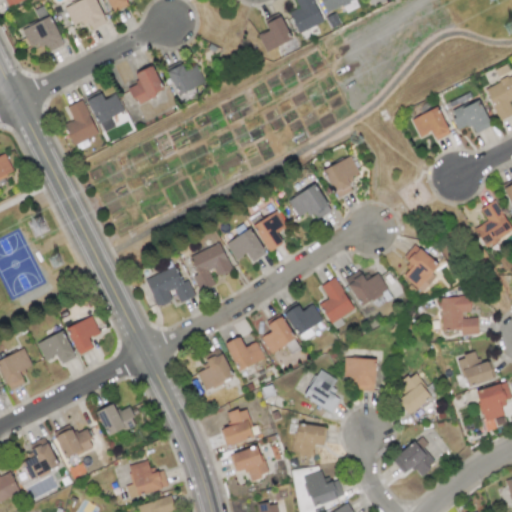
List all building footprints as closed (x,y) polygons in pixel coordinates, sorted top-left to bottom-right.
[(105,22),(94,0),(77,0),(63,7),(73,27),(85,21),(89,30),(105,22)] [(106,0),(111,11),(127,5),(125,0),(106,0)] [(293,0),(297,8),(287,12),(297,33),(322,21),(312,0),(293,0)] [(317,0),(323,13),(353,1),(352,0),(317,0)] [(267,31),(257,34),(263,51),(289,42),(281,16),(264,22),(267,31)] [(183,70),(181,64),(166,70),(176,94),(203,83),(195,65),(183,70)] [(163,92),(152,65),(133,73),(137,83),(128,87),(135,103),(163,92)] [(498,120),(511,114),(511,111),(507,101),(511,98),(511,75),(484,87),(498,120)] [(114,94),(103,99),(100,93),(86,99),(101,132),(114,126),(109,117),(122,111),(114,94)] [(70,144),(95,135),(82,100),(66,106),(72,121),(63,124),(70,144)] [(434,140),(448,133),(436,107),(410,119),(418,137),(430,131),(434,140)] [(0,176),(12,171),(3,153),(0,154),(0,176)] [(335,198),(351,191),(345,179),(358,173),(349,156),(321,169),(335,198)] [(511,183),(503,187),(511,210),(511,183)] [(297,217),(306,212),(311,220),(329,208),(313,184),(286,200),(297,217)] [(486,221),(473,228),(483,247),(511,232),(494,200),(479,208),(486,221)] [(282,244),(276,232),(285,228),(278,211),(252,223),(265,252),(282,244)] [(251,262),(264,253),(248,228),(224,244),(234,260),(245,253),(251,262)] [(212,285),(207,271),(213,268),(216,276),(230,271),(219,244),(188,255),(195,274),(192,275),(198,291),(212,285)] [(437,264),(412,244),(402,258),(410,265),(401,277),(421,292),(434,276),(430,273),(437,264)] [(193,296),(187,279),(180,282),(174,266),(144,278),(155,307),(170,301),(167,291),(173,289),(178,302),(193,296)] [(359,306),(387,290),(376,273),(364,281),(357,270),(343,278),(359,306)] [(326,299),(318,304),(328,323),(352,310),(334,277),(319,286),(326,299)] [(439,297),(440,330),(459,330),(459,334),(477,334),(476,317),(461,318),(461,312),(468,312),(467,296),(439,297)] [(321,319),(310,304),(300,311),(295,303),(282,313),(297,335),(321,319)] [(270,332),(260,336),(267,352),(293,341),(281,315),(265,322),(270,332)] [(92,349),(87,338),(98,333),(91,316),(65,327),(76,355),(92,349)] [(36,342),(43,360),(56,355),(59,363),(73,358),(63,331),(36,342)] [(255,342),(243,347),(239,337),(224,343),(236,371),(263,359),(255,342)] [(195,373),(204,391),(232,377),(218,348),(202,355),(207,367),(195,373)] [(18,371),(30,366),(23,349),(0,358),(0,372),(7,390),(23,383),(18,371)] [(478,363),(474,352),(456,358),(465,387),(492,379),(486,360),(478,363)] [(373,391),(374,359),(343,358),(342,376),(352,377),(352,391),(373,391)] [(327,392),(335,379),(318,369),(302,396),(329,413),(338,398),(327,392)] [(395,400),(406,414),(430,397),(412,373),(394,386),(401,396),(395,400)] [(473,390),(484,430),(504,425),(498,401),(509,398),(505,382),(473,390)] [(135,424),(127,407),(115,412),(111,404),(95,411),(107,437),(135,424)] [(243,407),(225,413),(229,426),(220,428),(225,445),(252,437),(243,407)] [(291,454),(310,455),(311,444),(321,445),(323,426),(293,423),(291,454)] [(63,459),(92,447),(85,429),(74,433),(71,426),(53,433),(63,459)] [(418,475),(434,463),(422,448),(426,445),(420,436),(390,458),(402,474),(411,467),(418,475)] [(28,479),(57,468),(44,437),(28,444),(33,456),(21,461),(28,479)] [(233,472),(246,469),(248,479),(265,475),(257,446),(228,453),(233,472)] [(132,484),(125,486),(127,497),(166,488),(162,470),(149,473),(146,460),(128,465),(132,484)] [(301,477),(312,507),(342,495),(336,479),(324,483),(319,470),(301,477)] [(10,472),(0,475),(0,499),(17,494),(10,472)] [(511,508),(511,507),(511,477),(503,480),(511,508)] [(137,503),(138,511),(170,511),(174,511),(171,496),(137,503)] [(274,511),(273,502),(255,505),(256,511),(274,511)]
